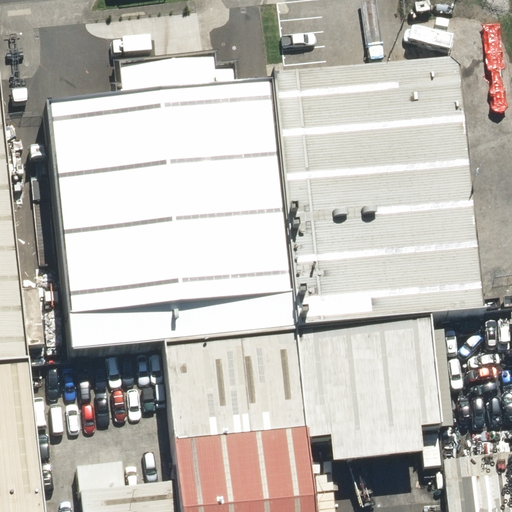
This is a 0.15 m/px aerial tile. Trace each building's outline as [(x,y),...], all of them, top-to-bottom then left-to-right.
[(461,69),(271,89),(298,337),(428,323),(488,317),(461,69)] [(271,89),(45,114),(72,361),(166,351),(298,337),(271,89)] [(0,367),(27,365),(0,97),(0,367)] [(317,511),(310,446),(332,446),(335,472),(425,463),(422,435),(440,433),(428,323),(298,337),(166,351),(181,485),(183,511),(317,511)] [(0,380),(0,511),(27,511),(14,379),(0,380)] [(81,511),(183,511),(181,485),(80,496),(81,511)]
